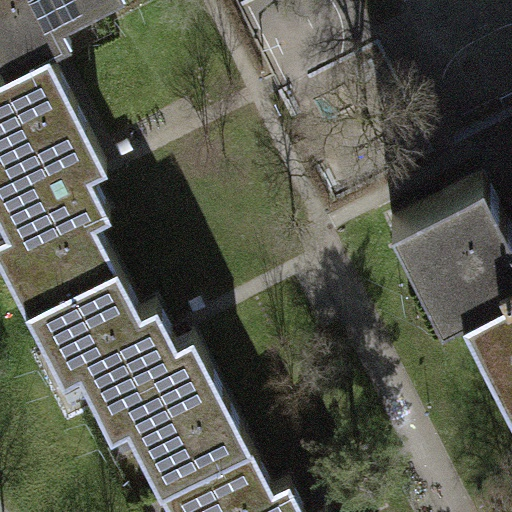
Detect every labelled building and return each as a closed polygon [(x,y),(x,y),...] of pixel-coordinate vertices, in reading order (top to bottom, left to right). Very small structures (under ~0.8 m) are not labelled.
[(0,0),(0,51),(7,66),(9,68),(50,47),(42,32),(104,1),(103,0),(0,0)] [(2,255),(28,304),(118,258),(95,214),(111,206),(91,167),(108,159),(50,47),(9,68),(7,66),(0,69),(0,168),(3,175),(0,176),(0,209),(19,246),(2,255)] [(511,222),(484,168),(394,214),(436,295),(457,285),(507,381),(511,377),(511,222)] [(117,399),(161,483),(251,436),(194,325),(177,334),(157,295),(141,303),(118,258),(28,304),(53,353),(69,345),(101,407),(117,399)] [(274,481),(251,436),(161,483),(175,511),(329,511),(325,504),(309,511),(289,473),(274,481)]
